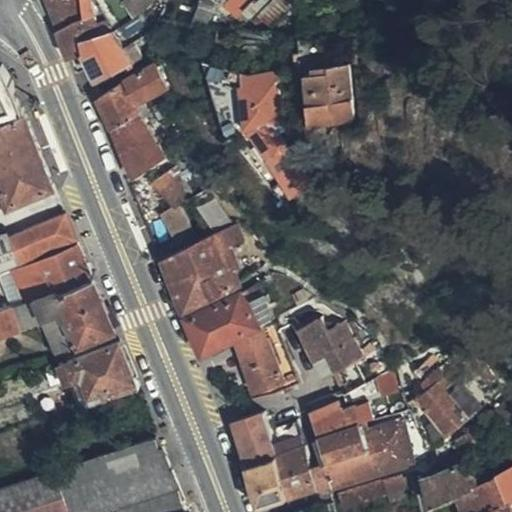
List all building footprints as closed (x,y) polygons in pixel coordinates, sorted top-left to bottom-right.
[(60,0),(66,14),(91,1),(90,0),(60,0)] [(90,0),(91,1),(66,14),(78,41),(94,35),(91,27),(103,22),(97,0),(90,0)] [(225,0),(237,11),(248,0),(225,0)] [(132,32),(121,13),(103,22),(91,27),(94,35),(101,53),(106,65),(136,50),(137,53),(143,51),(141,48),(132,32)] [(142,27),(132,32),(141,48),(150,43),(142,27)] [(355,46),(336,47),(336,53),(321,54),(313,54),(314,103),(356,102),(355,46)] [(287,108),(292,105),(283,51),(271,52),(272,65),(249,67),(251,84),(255,106),(268,139),(295,127),(287,108)] [(160,56),(134,66),(142,90),(174,78),(165,54),(160,56)] [(0,119),(29,108),(2,64),(0,61),(0,119)] [(118,76),(106,84),(118,114),(143,98),(144,97),(142,90),(134,66),(118,76)] [(143,98),(118,114),(128,139),(159,119),(162,117),(157,109),(152,112),(143,98)] [(15,188),(58,170),(29,108),(0,119),(0,171),(7,168),(15,188)] [(159,119),(128,139),(137,162),(173,142),(159,119)] [(304,161),(312,155),(298,133),(291,138),(304,161)] [(179,192),(186,188),(193,185),(181,156),(158,166),(171,196),(179,192)] [(0,193),(15,188),(7,168),(0,171),(0,193)] [(0,219),(67,192),(58,170),(15,188),(0,193),(0,219)] [(0,250),(17,245),(78,220),(67,192),(0,219),(0,250)] [(182,238),(196,230),(183,202),(179,192),(171,196),(166,198),(182,238)] [(192,297),(244,274),(239,263),(245,260),(235,236),(246,231),(236,209),(203,226),(196,230),(182,238),(172,243),(192,297)] [(32,280),(94,260),(80,224),(16,249),(29,281),(32,280)] [(40,302),(52,333),(114,309),(94,260),(32,280),(40,302)] [(264,312),(279,306),(266,269),(259,273),(256,281),(251,283),(264,312)] [(0,314),(40,302),(32,280),(29,281),(0,289),(0,314)] [(241,322),(264,312),(251,283),(194,304),(209,336),(241,322)] [(320,367),(331,362),(354,351),(361,347),(343,311),(330,317),(325,305),(300,316),(320,367)] [(292,374),(264,312),(241,322),(259,385),(292,374)] [(74,396),(140,375),(119,325),(56,347),(74,396)] [(354,351),(331,362),(340,381),(347,378),(363,370),(354,351)] [(466,383),(447,358),(421,376),(448,415),(469,400),(460,388),(466,383)] [(330,422),(365,408),(359,392),(323,406),(330,422)] [(241,416),(270,406),(269,401),(239,411),(241,416)] [(251,448),(282,439),(270,406),(241,416),(251,448)] [(296,481),(323,471),(317,452),(300,406),(279,415),(287,438),(282,439),(296,481)] [(430,447),(423,418),(408,421),(405,407),(369,416),(373,432),(332,446),(317,452),(323,471),(347,468),(415,448),(416,451),(430,447)] [(373,432),(369,416),(368,412),(326,429),(332,446),(373,432)] [(132,511),(140,509),(189,493),(174,456),(170,457),(164,433),(160,435),(157,423),(98,443),(10,472),(0,475),(0,511),(59,511),(115,492),(128,511),(132,511)] [(264,492),(296,481),(282,439),(251,448),(264,492)] [(483,468),(472,445),(448,454),(427,457),(436,489),(464,477),(483,468)] [(511,453),(483,468),(464,477),(469,488),(488,479),(494,494),(511,485),(511,453)] [(349,500),(408,488),(405,477),(347,489),(349,500)] [(511,511),(511,485),(494,494),(475,503),(478,511),(511,511)] [(197,511),(193,501),(161,511),(197,511)]
